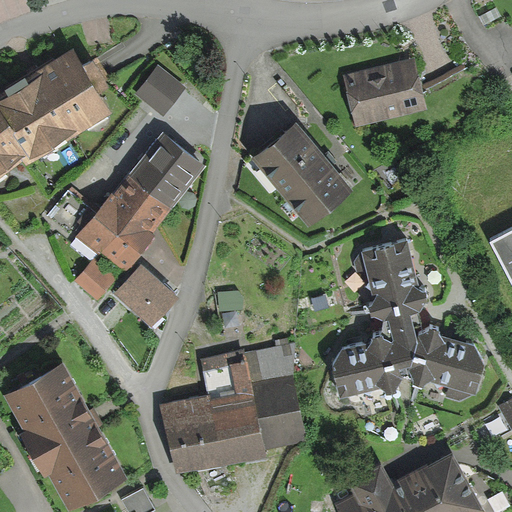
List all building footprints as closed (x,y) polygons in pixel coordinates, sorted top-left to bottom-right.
[(74,48),(0,93),(0,111),(28,156),(22,159),(27,166),(113,113),(102,96),(112,90),(107,82),(113,78),(99,56),(84,65),(74,48)] [(161,60),(140,93),(170,111),(191,78),(161,60)] [(410,60),(340,75),(351,126),(421,111),(410,60)] [(0,111),(0,176),(22,159),(28,156),(0,111)] [(301,122),(255,158),(307,224),(353,188),(301,122)] [(206,167),(163,133),(137,164),(98,214),(67,190),(49,215),(126,273),(149,246),(156,237),(152,234),(156,229),(206,167)] [(511,221),(490,233),(511,275),(511,221)] [(345,348),(335,377),(341,398),(360,400),(391,394),(405,379),(466,400),(479,393),(487,364),(481,344),(424,328),(421,310),(431,293),(414,238),(357,254),(369,309),(387,318),(391,335),(345,348)] [(115,279),(92,261),(75,282),(98,300),(115,279)] [(180,295),(143,264),(115,295),(152,327),(180,295)] [(208,396),(165,404),(179,474),(267,456),(265,450),(305,442),(293,376),(296,344),(245,353),(245,351),(201,360),(208,396)] [(67,361),(6,393),(24,427),(19,429),(43,475),(49,471),(70,511),(130,479),(99,421),(95,413),(67,361)] [(453,450),(391,483),(382,465),(348,482),(354,493),(336,502),(341,511),(482,511),(486,510),(453,450)] [(142,487),(122,499),(129,511),(146,511),(154,508),(142,487)]
